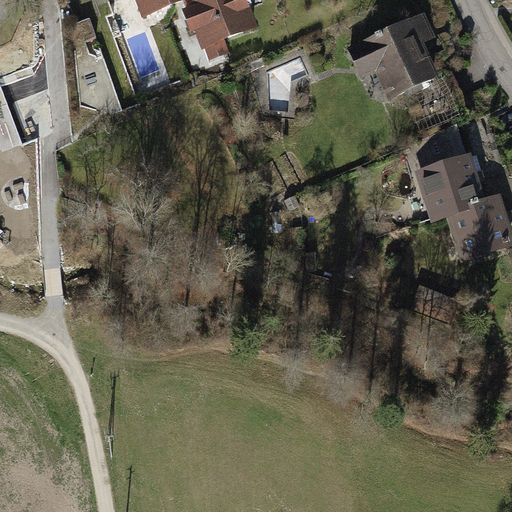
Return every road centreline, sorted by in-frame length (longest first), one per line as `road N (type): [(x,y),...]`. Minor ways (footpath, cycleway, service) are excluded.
road 1 (track): [(105,511),(88,409),(68,356),(57,340),(0,322)]
road 2 (track): [(46,221),(0,33)]
